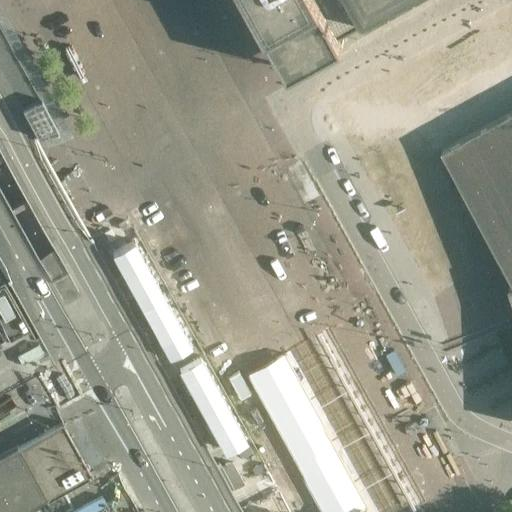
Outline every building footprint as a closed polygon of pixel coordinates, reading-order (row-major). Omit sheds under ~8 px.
[(0,0),(0,156),(14,150),(37,139),(58,130),(42,100),(12,47),(0,25),(0,0)] [(365,20),(353,0),(251,0),(291,72),(344,42),(340,34),(365,20)] [(353,0),(365,21),(367,19),(366,18),(389,5),(390,7),(392,6),(392,4),(399,0),(353,0)] [(511,112),(442,151),(498,252),(511,277),(511,284),(509,286),(511,294),(511,112)] [(237,179),(223,149),(187,166),(201,196),(237,179)] [(311,264),(326,255),(317,240),(302,249),(311,264)] [(0,511),(115,511),(0,303),(0,511)] [(354,309),(246,369),(324,511),(409,511),(453,488),(354,309)]
